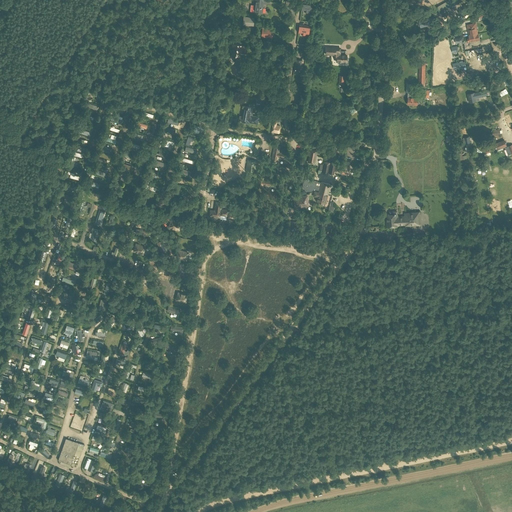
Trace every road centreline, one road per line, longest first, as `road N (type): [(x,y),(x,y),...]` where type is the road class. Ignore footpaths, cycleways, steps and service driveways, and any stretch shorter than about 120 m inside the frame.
road 1 (track): [(169,488),(202,256),(220,242),(338,263)]
road 2 (track): [(183,476),(354,246)]
road 3 (unknown): [(511,456),(257,511)]
road 4 (residential): [(356,243),(379,137),(384,0)]
road 5 (track): [(105,486),(149,335)]
road 6 (track): [(50,463),(90,332),(102,320)]
road 7 (track): [(75,473),(122,328)]
road 8 (track): [(23,452),(68,316)]
